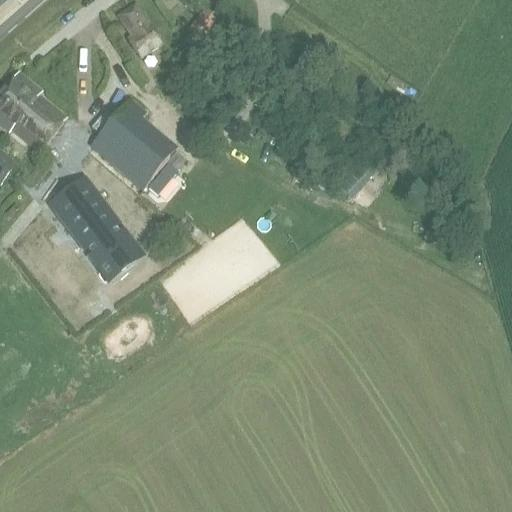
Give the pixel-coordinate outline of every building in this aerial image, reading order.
[(140,60),(161,46),(152,34),(153,33),(135,7),(118,18),(135,44),(131,47),(140,60)] [(205,12),(187,32),(198,42),(216,22),(205,12)] [(39,156),(67,121),(39,99),(42,95),(18,75),(0,98),(0,128),(9,136),(11,133),(39,156)] [(143,193),(170,161),(133,131),(145,116),(130,103),(91,149),(143,193)] [(0,187),(1,188),(18,168),(0,153),(0,187)] [(361,155),(333,183),(351,200),(378,172),(361,155)] [(175,176),(166,168),(147,190),(156,198),(175,176)] [(82,181),(49,204),(92,265),(110,253),(119,267),(134,256),(82,181)]
